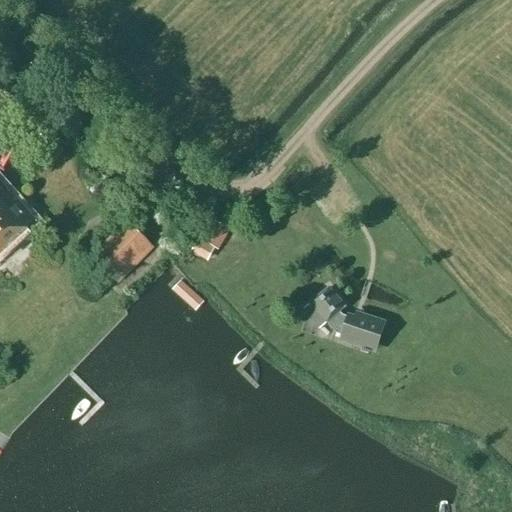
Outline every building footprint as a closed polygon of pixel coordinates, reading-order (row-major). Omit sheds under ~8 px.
[(0,253),(34,222),(16,203),(14,206),(3,193),(5,191),(0,185),(0,253)] [(117,284),(152,247),(126,222),(91,258),(117,284)] [(229,231),(215,223),(203,243),(213,249),(218,251),(229,231)] [(206,261),(213,249),(203,243),(197,240),(191,252),(206,261)] [(342,316),(339,312),(344,307),(328,288),(303,310),(316,326),(313,329),(316,332),(326,323),(336,334),(344,336),(343,339),(373,349),(381,326),(362,319),(360,324),(349,320),(350,318),(342,316)]
